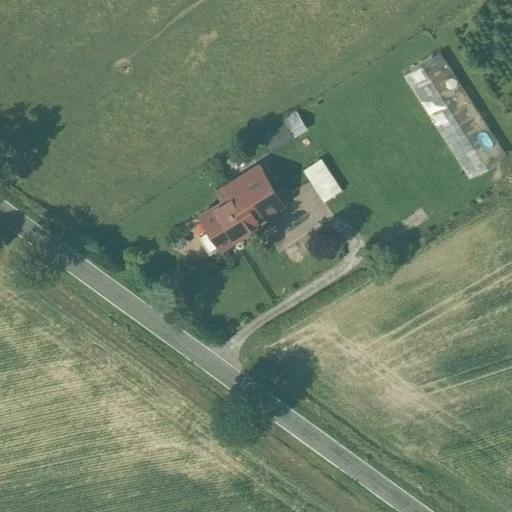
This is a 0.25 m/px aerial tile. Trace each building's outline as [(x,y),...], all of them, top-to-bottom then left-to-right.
[(440,51),(403,74),(469,178),(506,154),(440,51)] [(301,108),(263,130),(275,149),(312,127),(301,108)] [(321,158),(305,169),(325,199),(341,189),(321,158)] [(223,187),(229,196),(239,190),(245,200),(271,184),(259,164),(223,187)] [(229,196),(201,214),(221,246),(259,222),(245,200),(239,190),(229,196)]
